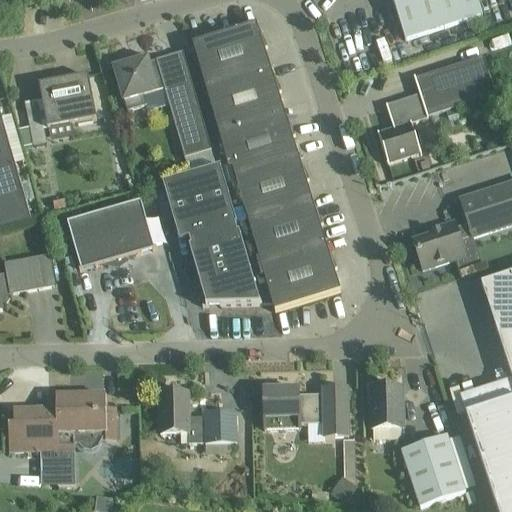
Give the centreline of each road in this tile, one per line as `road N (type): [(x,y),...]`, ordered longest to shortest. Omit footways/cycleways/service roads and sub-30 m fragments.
road 1 (residential): [(0,352),(371,335),(390,308),(393,286),(313,20),(288,0)]
road 2 (residential): [(181,0),(0,45)]
